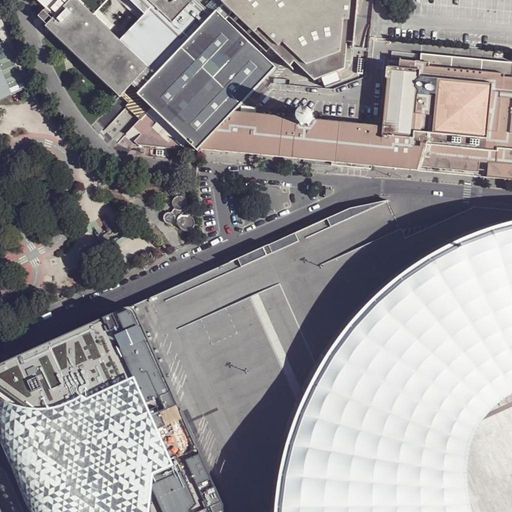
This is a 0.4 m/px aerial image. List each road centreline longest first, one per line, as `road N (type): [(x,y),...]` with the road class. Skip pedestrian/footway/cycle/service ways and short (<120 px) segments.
road 1 (unclassified): [(0,343),(223,247)]
road 2 (unclassified): [(373,187),(211,171),(223,247)]
road 3 (unclassified): [(223,247),(373,187)]
road 4 (unclassified): [(373,187),(511,199)]
